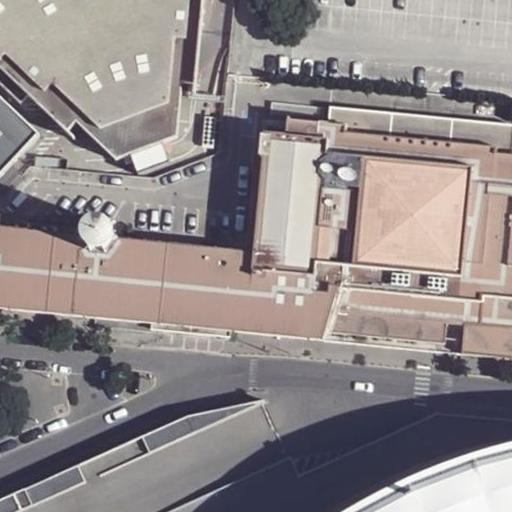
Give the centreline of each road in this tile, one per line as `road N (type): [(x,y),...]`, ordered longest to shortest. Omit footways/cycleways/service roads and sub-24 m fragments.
road 1 (unclassified): [(235,374),(511,398)]
road 2 (unclassified): [(0,466),(235,374)]
road 3 (unclassified): [(235,374),(0,352)]
